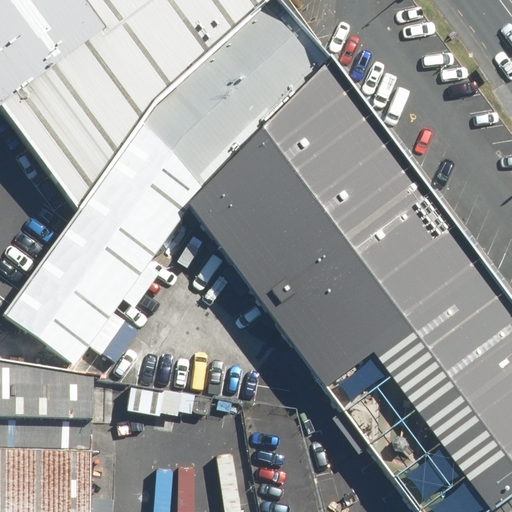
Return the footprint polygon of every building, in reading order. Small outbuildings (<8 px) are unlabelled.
[(0,0),(0,115),(72,212),(138,117),(264,0),(0,0)] [(0,315),(0,317),(70,368),(178,211),(243,139),(320,67),(266,0),(264,0),(138,117),(72,212),(0,315)] [(419,199),(320,67),(243,139),(178,211),(401,511),(490,511),(511,496),(511,242),(458,170),(419,199)] [(0,449),(83,453),(87,380),(0,366),(0,449)] [(0,511),(81,511),(83,453),(0,449),(0,511)]
